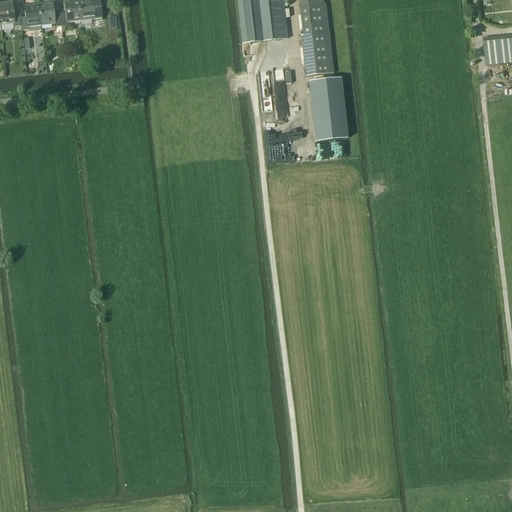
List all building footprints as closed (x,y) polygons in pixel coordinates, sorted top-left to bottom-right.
[(80,22),(77,0),(63,2),(64,13),(59,14),(61,27),(70,26),(69,23),(80,22)] [(99,0),(79,0),(77,0),(80,22),(102,19),(99,0)] [(281,0),(233,0),(239,45),(286,40),(281,0)] [(322,0),(298,0),(303,39),(299,39),(303,78),(335,76),(331,39),(327,39),(322,0)] [(0,4),(0,19),(1,27),(14,25),(14,27),(20,27),(19,10),(12,10),(12,3),(0,4)] [(52,28),(61,27),(59,14),(54,14),(53,3),(38,5),(41,26),(52,25),(52,28)] [(30,28),(41,26),(38,5),(24,6),(25,18),(20,18),(21,31),(30,30),(30,28)] [(340,80),(308,83),(314,143),(347,140),(340,80)]
